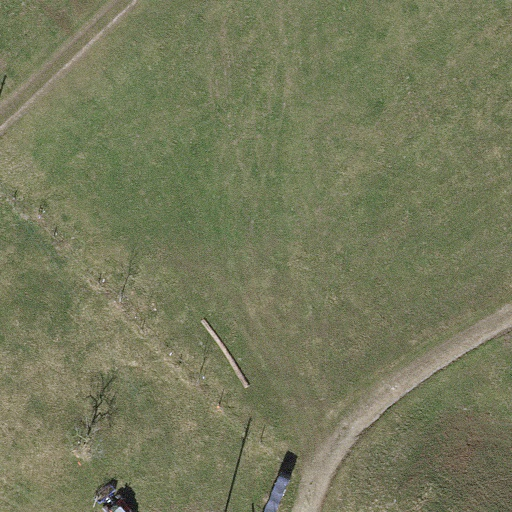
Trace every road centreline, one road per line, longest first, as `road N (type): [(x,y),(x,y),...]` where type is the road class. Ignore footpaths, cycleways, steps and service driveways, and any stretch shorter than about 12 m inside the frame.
road 1 (track): [(511,316),(427,364),(351,424),(304,482),(292,511)]
road 2 (track): [(0,115),(123,0)]
